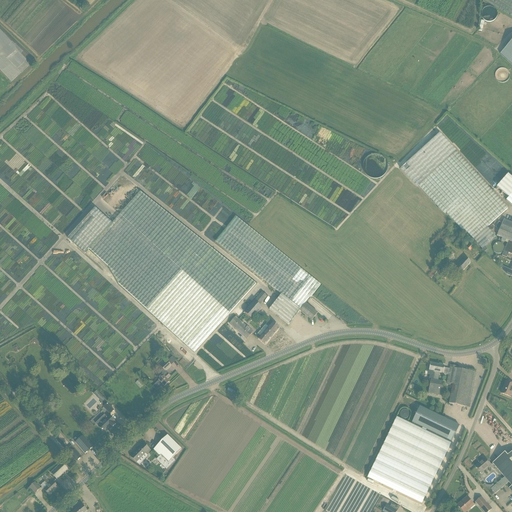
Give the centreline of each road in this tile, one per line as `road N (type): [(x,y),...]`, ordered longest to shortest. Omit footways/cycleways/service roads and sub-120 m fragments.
road 1 (unclassified): [(49,511),(153,412),(321,336),(380,333),(456,353),(491,345)]
road 2 (unclassified): [(430,511),(491,381),(491,345)]
